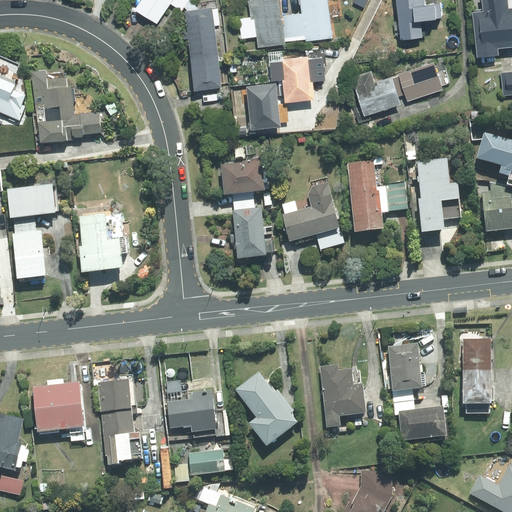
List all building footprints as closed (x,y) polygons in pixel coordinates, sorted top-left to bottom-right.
[(181,9),(187,0),(138,0),(135,6),(157,21),(170,2),(181,9)] [(285,40),(282,15),(280,0),(248,0),(250,17),(254,17),(258,45),(286,41),(285,40)] [(300,0),(302,12),(282,15),(285,40),(306,38),(306,40),(333,36),(328,0),(300,0)] [(396,0),(401,37),(423,35),(421,17),(442,14),(440,0),(435,0),(425,1),(425,0),(396,0)] [(478,53),(500,51),(499,44),(511,42),(511,4),(510,5),(509,0),(482,0),(484,8),(473,9),(478,53)] [(219,89),(218,86),(221,85),(212,5),(185,8),(195,88),(197,88),(198,92),(219,89)] [(444,19),(426,20),(428,33),(445,31),(444,19)] [(315,96),(310,53),(281,56),(281,59),(271,60),(273,74),(283,73),(285,99),(315,96)] [(0,113),(20,122),(26,108),(23,106),(27,97),(16,92),(19,85),(13,83),(20,66),(0,57),(0,113)] [(443,87),(434,61),(399,72),(408,99),(443,87)] [(356,74),(354,82),(364,113),(401,101),(392,74),(375,80),(371,69),(356,74)] [(504,94),(511,92),(511,70),(501,71),(504,94)] [(32,73),(40,145),(68,141),(77,140),(77,139),(83,138),(84,136),(103,134),(100,113),(75,116),(72,88),(68,88),(67,78),(48,80),(47,71),(32,73)] [(281,123),(276,80),(247,84),(252,127),(281,123)] [(511,140),(484,133),(477,159),(502,166),(500,174),(510,177),(508,186),(511,186),(511,140)] [(422,233),(445,231),(442,202),(460,200),(458,183),(451,184),(448,159),(417,162),(422,199),(419,199),(422,233)] [(254,208),(253,193),(265,192),(262,161),(221,166),(224,196),(232,195),(234,211),(254,208)] [(355,233),(384,230),(379,191),(377,191),(374,161),(347,164),(355,233)] [(320,250),(344,244),(340,228),(333,202),(334,201),(329,182),(313,186),(308,195),(311,207),(282,215),(290,242),(316,235),(320,250)] [(36,225),(35,218),(57,215),(53,186),(8,191),(11,220),(14,220),(15,228),(36,225)] [(483,193),(487,232),(511,229),(511,205),(511,197),(492,199),(491,192),(483,193)] [(272,206),(271,193),(264,193),(265,206),(272,206)] [(254,208),(234,211),(232,211),(238,259),(266,256),(262,208),(254,208)] [(109,241),(106,214),(80,217),(83,247),(80,247),(83,274),(124,269),(122,255),(128,254),(126,237),(120,238),(120,240),(109,241)] [(37,233),(36,225),(15,228),(16,235),(13,235),(18,281),(47,278),(42,232),(37,233)] [(464,370),(493,370),(492,338),(464,339),(464,370)] [(394,388),(424,385),(418,342),(388,345),(394,388)] [(320,367),(327,427),(341,426),(340,415),(367,412),(364,383),(354,384),(352,369),(339,370),(339,365),(320,367)] [(493,370),(464,370),(464,402),(493,401),(493,370)] [(249,422),(267,445),(298,420),(292,413),(295,410),(279,389),(276,392),(260,372),(236,390),(257,416),(249,422)] [(134,407),(131,381),(100,384),(108,456),(109,457),(110,465),(121,464),(121,460),(144,458),(141,433),(136,433),(135,416),(139,415),(139,407),(134,407)] [(80,382),(34,387),(38,430),(85,425),(80,382)] [(215,410),(213,388),(193,391),(193,394),(189,394),(189,399),(168,402),(170,427),(192,425),(192,431),(194,431),(195,437),(217,434),(218,443),(233,441),(230,412),(224,413),(223,409),(215,410)] [(403,439),(448,433),(444,404),(399,410),(403,439)] [(27,462),(29,450),(25,449),(26,445),(22,444),(22,442),(18,441),(23,418),(0,412),(0,464),(16,468),(17,465),(20,466),(22,461),(27,462)] [(189,454),(192,475),(226,471),(224,450),(189,454)] [(187,463),(174,464),(176,481),(189,479),(187,463)] [(511,511),(511,464),(509,463),(499,483),(480,473),(470,492),(508,511),(511,511)] [(173,487),(171,467),(163,468),(165,487),(173,487)] [(384,511),(393,496),(393,471),(362,471),(362,485),(353,501),(351,499),(343,511),(384,511)] [(0,479),(0,489),(20,494),(24,480),(1,475),(0,479)] [(255,511),(257,507),(231,496),(231,498),(222,494),(217,505),(210,503),(206,511),(255,511)] [(127,501),(123,509),(128,511),(141,511),(143,509),(127,501)]
